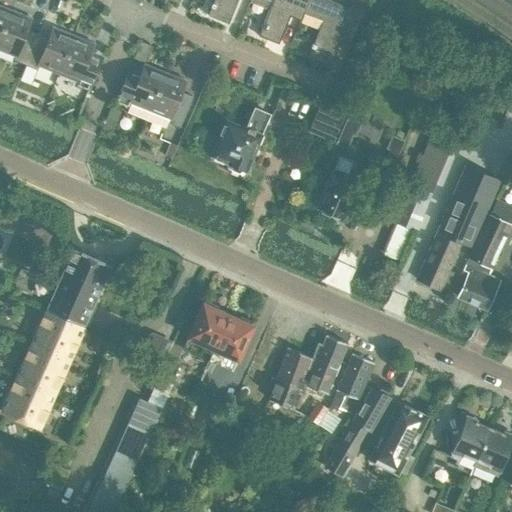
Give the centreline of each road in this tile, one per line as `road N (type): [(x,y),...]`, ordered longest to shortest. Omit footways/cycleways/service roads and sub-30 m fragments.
road 1 (residential): [(511,380),(64,185)]
road 2 (residential): [(320,86),(134,9)]
road 3 (residential): [(89,123),(134,9)]
